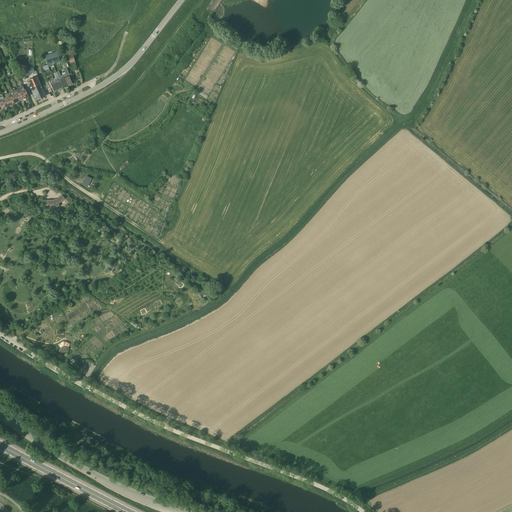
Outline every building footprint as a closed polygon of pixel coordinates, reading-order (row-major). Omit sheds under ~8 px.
[(57,53),(45,57),(47,64),(59,60),(57,53)] [(73,57),(60,61),(61,63),(63,69),(68,67),(66,62),(69,61),(69,62),(74,61),(73,57)] [(34,72),(32,67),(24,71),(26,76),(34,72)] [(72,84),(67,74),(63,76),(67,87),(72,84)] [(63,89),(67,87),(63,76),(60,77),(61,80),(59,80),(63,89)] [(32,79),(27,81),(36,101),(45,96),(37,77),(32,79)] [(54,80),(58,91),(63,89),(59,80),(58,81),(57,78),(54,80)] [(54,93),(58,91),(54,80),(51,81),(52,84),(50,85),(54,93)] [(20,88),(17,89),(22,100),(27,97),(24,90),(21,91),(20,88)] [(14,90),(12,91),(17,102),(22,100),(17,89),(14,90)] [(12,91),(7,94),(12,104),(17,102),(12,91)] [(7,107),(12,104),(7,94),(5,95),(6,98),(4,99),(7,107)] [(91,179),(86,176),(82,184),(87,186),(91,179)] [(53,200),(47,200),(47,205),(55,205),(56,207),(60,206),(59,203),(65,198),(62,195),(57,199),(53,200)]
